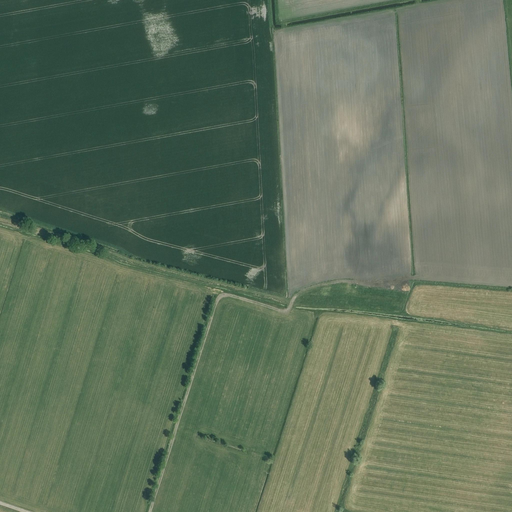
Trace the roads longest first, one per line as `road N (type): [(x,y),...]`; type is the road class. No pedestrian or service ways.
road 1 (track): [(291,304),(282,311),(219,297),(149,511)]
road 2 (track): [(403,280),(319,286),(291,304)]
